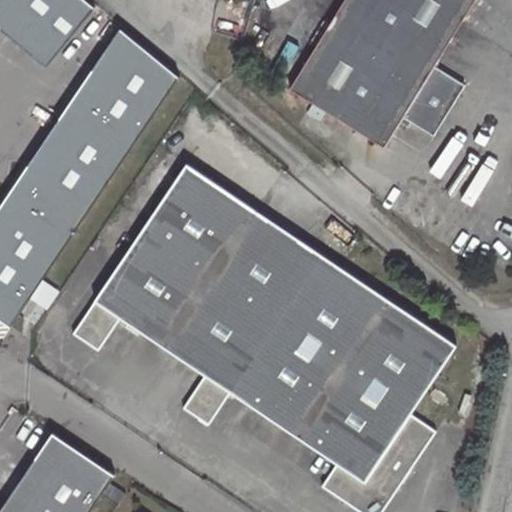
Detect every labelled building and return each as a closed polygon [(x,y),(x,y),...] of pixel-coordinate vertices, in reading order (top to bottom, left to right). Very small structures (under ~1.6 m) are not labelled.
[(0,0),(0,30),(40,64),(89,7),(81,0),(0,0)] [(341,0),(288,85),(379,142),(392,121),(401,127),(408,117),(429,131),(463,82),(431,61),(471,0),(341,0)] [(0,204),(0,323),(6,327),(179,77),(119,30),(0,204)] [(232,392),(336,463),(321,486),(360,511),(379,511),(436,430),(411,414),(457,347),(189,165),(76,334),(98,350),(119,319),(204,375),(184,407),(210,424),(232,392)] [(0,511),(87,511),(112,477),(49,437),(0,508),(0,511)]
